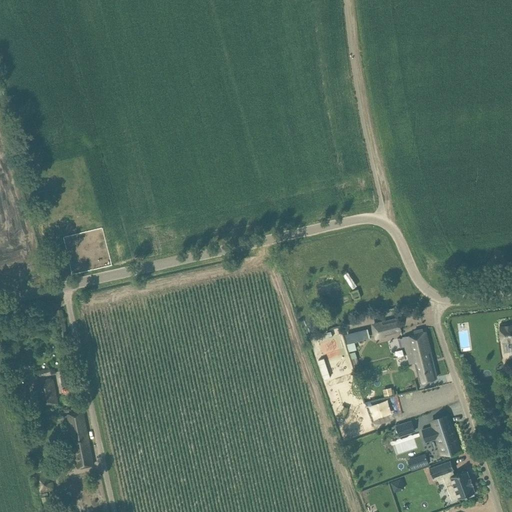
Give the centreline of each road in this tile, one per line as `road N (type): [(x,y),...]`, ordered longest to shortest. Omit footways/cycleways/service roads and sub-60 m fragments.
road 1 (unclassified): [(440,297),(417,280),(390,227),(371,218),(64,287)]
road 2 (track): [(390,227),(351,0)]
road 3 (unclassified): [(113,511),(64,287)]
road 4 (unclassified): [(499,511),(437,323),(440,297)]
